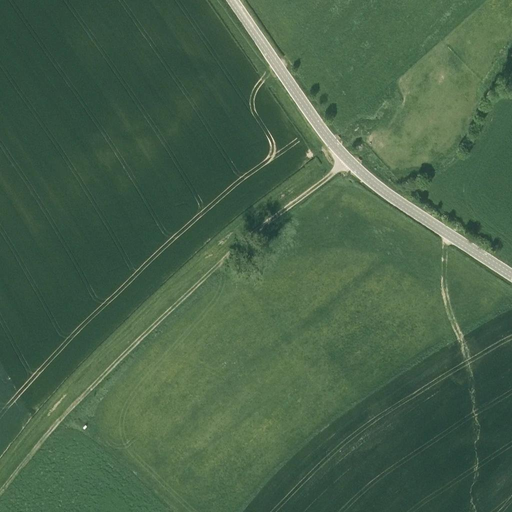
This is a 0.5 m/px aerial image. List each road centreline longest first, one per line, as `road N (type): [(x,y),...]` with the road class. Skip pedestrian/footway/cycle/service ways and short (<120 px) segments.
road 1 (track): [(347,160),(131,345),(0,497)]
road 2 (tertiary): [(511,275),(347,160),(231,0)]
